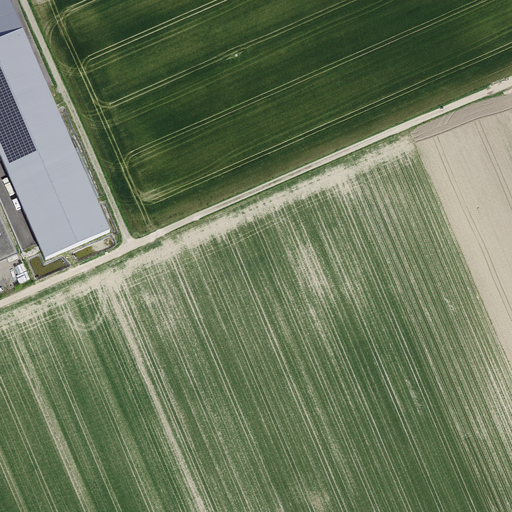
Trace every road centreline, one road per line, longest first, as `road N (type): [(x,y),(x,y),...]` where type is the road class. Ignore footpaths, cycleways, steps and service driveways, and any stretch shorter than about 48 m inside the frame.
road 1 (track): [(511,78),(129,245)]
road 2 (track): [(129,245),(24,0)]
road 3 (track): [(129,245),(0,302)]
